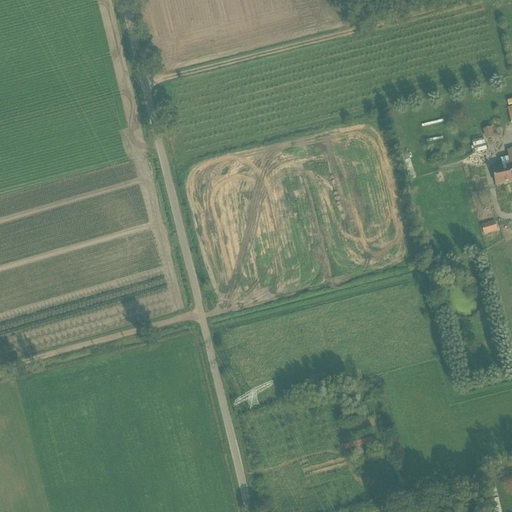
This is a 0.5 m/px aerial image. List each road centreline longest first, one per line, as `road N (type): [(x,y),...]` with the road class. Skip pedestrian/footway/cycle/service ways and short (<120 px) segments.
road 1 (unclassified): [(248,511),(123,0)]
road 2 (track): [(144,85),(473,0)]
road 3 (track): [(202,315),(0,368)]
